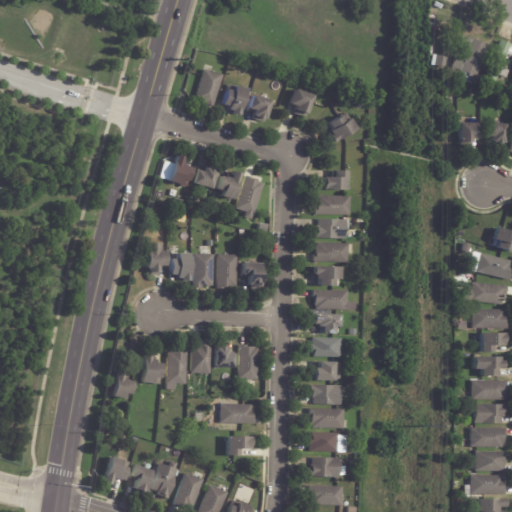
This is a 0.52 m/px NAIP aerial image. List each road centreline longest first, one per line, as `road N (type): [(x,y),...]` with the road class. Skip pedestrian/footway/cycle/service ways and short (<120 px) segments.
road 1 (tertiary): [(176,0),(100,276),(55,511)]
road 2 (residential): [(144,117),(286,155),(275,511)]
road 3 (residential): [(157,314),(282,318)]
